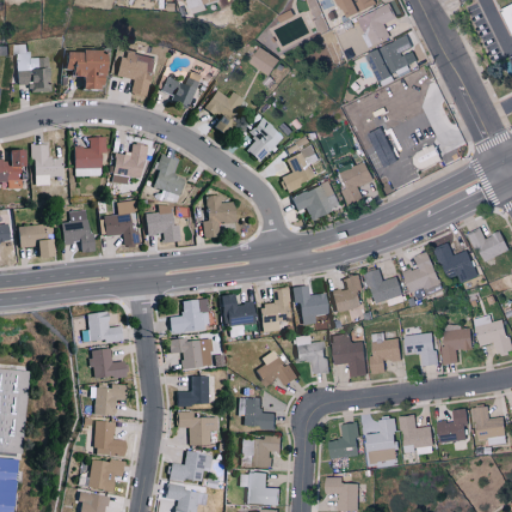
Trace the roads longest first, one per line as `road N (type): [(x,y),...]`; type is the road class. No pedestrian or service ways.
road 1 (tertiary): [(137,277),(310,257),(373,239),(506,176)]
road 2 (residential): [(0,131),(98,112),(152,122),(260,192),(281,260)]
road 3 (residential): [(306,511),(311,429),(330,407),(467,392),(511,378)]
road 4 (residential): [(137,277),(159,412),(144,511)]
road 5 (residential): [(506,176),(418,0)]
road 6 (tertiary): [(0,293),(137,277)]
